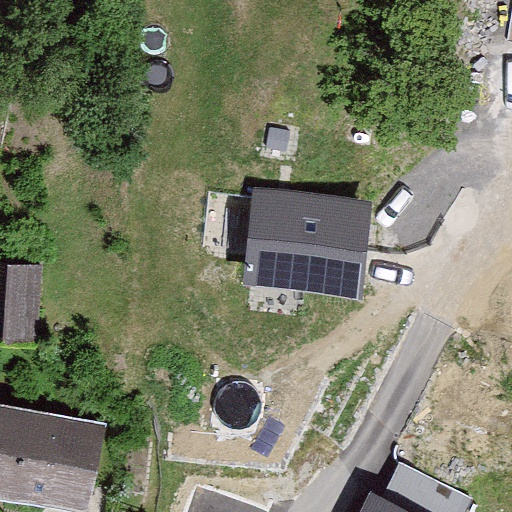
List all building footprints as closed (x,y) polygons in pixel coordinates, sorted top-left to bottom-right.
[(251,273),(355,284),(364,206),(260,195),(251,273)] [(7,343),(38,345),(43,268),(13,266),(7,343)] [(101,427),(0,406),(0,495),(47,505),(49,492),(86,499),(101,427)] [(464,511),(471,498),(402,464),(384,501),(406,511),(464,511)] [(406,511),(384,501),(377,498),(370,511),(406,511)]
